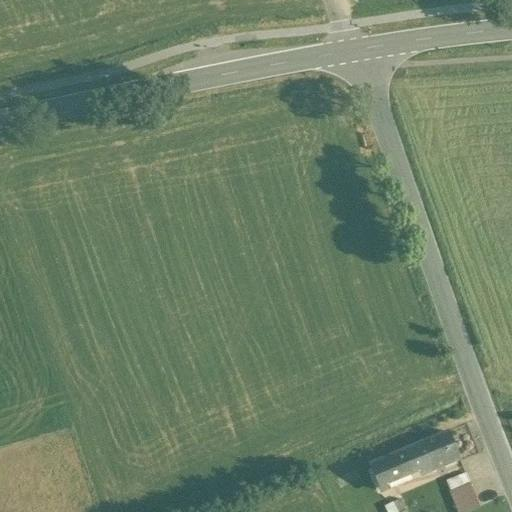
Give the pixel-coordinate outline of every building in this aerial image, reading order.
[(431,441),(448,433),(444,423),(427,431),(431,441)] [(431,441),(420,445),(422,450),(430,469),(432,474),(460,462),(448,433),(431,441)] [(422,450),(378,469),(386,487),(430,469),(422,450)] [(466,475),(447,483),(451,492),(470,485),(466,475)] [(470,485),(451,492),(456,506),(475,498),(470,485)] [(475,498),(456,506),(458,511),(479,511),(481,511),(475,498)] [(405,511),(400,501),(392,505),(395,511),(405,511)]
